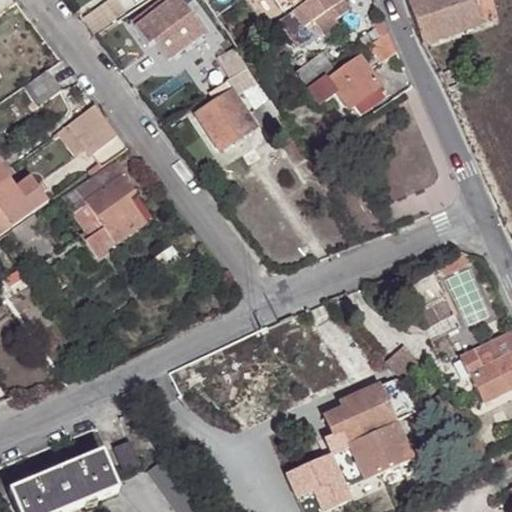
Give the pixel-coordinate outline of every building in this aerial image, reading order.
[(204,36),(177,0),(162,0),(129,25),(148,51),(155,45),(167,63),(204,36)] [(342,0),(312,0),(277,24),(294,48),(307,38),(302,30),(319,19),(328,31),(349,15),(340,4),(343,1),(342,0)] [(511,0),(404,0),(420,44),(500,26),(493,0),(511,0)] [(104,2),(78,19),(89,34),(113,19),(104,2)] [(366,50),(382,39),(376,31),(360,42),(366,50)] [(397,59),(387,35),(382,39),(366,50),(359,55),(368,67),(377,62),(383,69),(397,59)] [(227,37),(216,44),(223,54),(234,47),(227,37)] [(218,56),(224,75),(243,70),(238,51),(218,56)] [(323,81),(330,76),(317,57),(291,75),(304,94),(323,81)] [(323,81),(304,94),(316,111),(336,99),(347,116),(351,114),(357,122),(384,101),(379,94),(381,92),(358,61),(325,84),(323,81)] [(61,90),(46,70),(23,86),(38,107),(61,90)] [(227,86),(208,97),(214,105),(194,116),(218,155),(254,133),(227,86)] [(288,133),(276,114),(269,104),(250,115),(269,145),(288,133)] [(116,136),(92,106),(63,126),(89,156),(116,136)] [(136,194),(113,164),(76,191),(85,204),(101,226),(116,246),(146,224),(128,199),(136,194)] [(0,244),(48,209),(29,184),(15,193),(0,171),(0,244)] [(85,204),(68,216),(84,238),(101,226),(85,204)] [(82,240),(97,259),(116,246),(101,226),(84,238),(82,240)] [(439,266),(444,276),(469,265),(465,255),(439,266)] [(397,275),(372,286),(378,301),(399,292),(403,290),(397,275)] [(479,408),(511,391),(511,332),(460,359),(479,408)] [(410,464),(373,388),(343,401),(346,408),(320,421),(329,441),(338,437),(361,487),(410,464)] [(482,453),(470,430),(457,436),(470,460),(482,453)] [(329,441),(322,444),(329,459),(322,462),(348,493),(361,487),(338,437),(329,441)] [(138,467),(130,444),(113,451),(122,474),(138,467)] [(72,511),(118,494),(101,455),(8,494),(15,511),(72,511)] [(205,511),(167,457),(142,475),(168,511),(205,511)] [(283,480),(297,511),(334,511),(350,505),(345,495),(348,493),(322,462),(283,480)]
